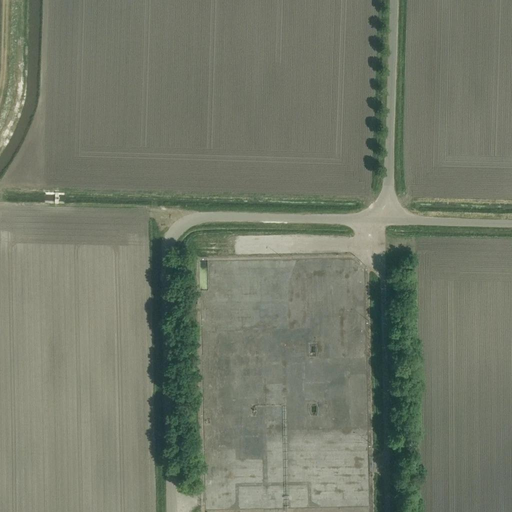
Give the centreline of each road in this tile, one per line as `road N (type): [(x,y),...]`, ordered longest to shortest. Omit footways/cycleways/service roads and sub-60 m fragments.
road 1 (unclassified): [(386,219),(199,216),(173,232),(165,265),(170,511)]
road 2 (unclassified): [(386,219),(394,0)]
road 3 (unclassified): [(511,223),(386,219)]
